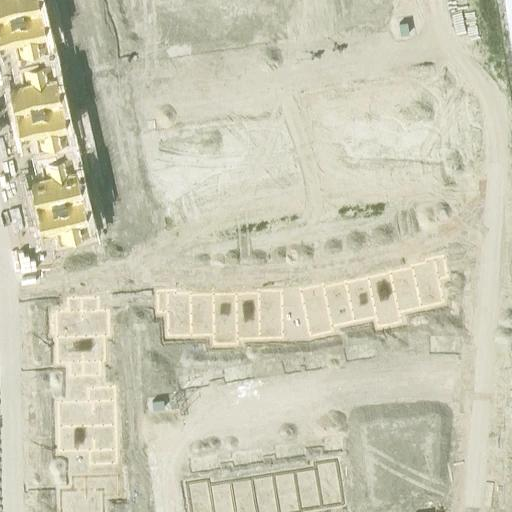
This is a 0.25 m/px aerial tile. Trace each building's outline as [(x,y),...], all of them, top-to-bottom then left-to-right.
[(0,0),(0,15),(39,7),(36,0),(0,0)] [(110,0),(112,10),(151,4),(150,0),(110,0)] [(511,0),(496,0),(499,37),(511,36),(511,0)] [(0,38),(1,38),(2,42),(16,39),(19,52),(47,46),(39,7),(0,15),(0,38)] [(511,36),(499,37),(501,77),(511,76),(511,36)] [(26,81),(11,84),(17,109),(59,100),(51,61),(23,68),(26,81)] [(416,86),(404,88),(405,96),(417,94),(416,86)] [(404,88),(392,90),(393,98),(405,96),(404,88)] [(373,93),(361,95),(362,103),(374,101),(373,93)] [(484,94),(472,94),(472,102),(484,102),(484,94)] [(361,95),(349,97),(350,105),(362,103),(361,95)] [(59,100),(17,109),(23,135),(37,132),(40,145),(68,138),(59,100)] [(323,101),(311,103),(312,111),(324,109),(323,101)] [(295,105),(283,107),(284,115),(296,113),(295,105)] [(253,112),(242,114),(243,122),(255,120),(253,112)] [(242,114),(230,116),(231,124),(243,122),(242,114)] [(209,119),(197,121),(198,129),(210,127),(209,119)] [(197,121),(185,123),(186,131),(198,129),(197,121)] [(166,126),(154,128),(155,135),(167,134),(166,126)] [(154,128),(142,129),(143,137),(155,135),(154,128)] [(461,130),(429,132),(431,173),(430,173),(430,176),(454,174),(453,154),(462,153),(461,130)] [(429,132),(407,133),(410,175),(430,173),(431,173),(429,132)] [(407,133),(386,134),(388,176),(410,175),(407,133)] [(386,134),(364,136),(366,177),(388,176),(386,134)] [(364,136),(343,137),(345,178),(346,178),(366,177),(364,136)] [(343,137),(320,138),(322,181),(347,180),(346,178),(345,178),(343,137)] [(291,144),(269,149),(278,189),(276,190),(277,192),(300,187),(291,144)] [(269,149),(248,154),(257,194),(276,190),(278,189),(269,149)] [(33,181),(29,182),(33,200),(37,199),(38,202),(80,192),(72,154),(44,160),(46,173),(32,176),(33,181)] [(248,154),(227,159),(236,199),(257,194),(248,154)] [(227,159),(206,163),(215,204),(236,199),(227,159)] [(206,163),(185,168),(194,208),(215,204),(206,163)] [(185,168),(163,173),(173,213),(174,213),(194,208),(185,168)] [(163,173),(141,178),(151,220),(175,215),(174,213),(173,213),(163,173)] [(80,192),(38,202),(44,227),(58,224),(61,237),(89,231),(80,192)] [(426,269),(411,273),(411,275),(413,274),(421,315),(445,310),(440,287),(449,285),(444,262),(426,266),(426,269)] [(411,275),(390,279),(399,320),(421,315),(413,274),(411,275)] [(390,279),(368,284),(377,324),(399,320),(390,279)] [(368,284),(346,289),(355,329),(377,324),(368,284)] [(325,293),(324,294),(332,334),(355,329),(346,289),(325,293)] [(325,291),(300,297),(309,339),(332,334),(324,294),(325,293),(325,291)] [(175,297),(156,297),(157,320),(166,320),(167,343),(190,343),(190,302),(191,301),(191,299),(175,300),(175,297)] [(282,297),(256,298),(257,300),(258,300),(259,341),(283,341),(282,297)] [(54,316),(50,317),(50,335),(55,335),(55,338),(98,337),(98,298),(69,298),(69,312),(54,312),(54,317),(54,316)] [(257,300),(235,301),(236,342),(259,341),(258,300),(257,300)] [(191,301),(190,302),(190,343),(213,342),(212,301),(191,301)] [(235,301),(212,301),(213,342),(236,342),(235,301)] [(98,337),(55,338),(55,364),(70,364),(71,377),(99,377),(98,337)] [(434,339),(433,351),(441,351),(442,339),(434,339)] [(442,339),(441,351),(449,352),(450,340),(442,339)] [(450,340),(449,352),(457,353),(458,341),(450,340)] [(371,347),(359,350),(361,357),(372,355),(371,347)] [(359,350),(347,352),(349,360),(361,357),(359,350)] [(401,355),(400,379),(441,382),(441,383),(443,384),(444,358),(401,355)] [(316,360),(304,362),(305,370),(317,368),(316,360)] [(298,363),(286,365),(288,373),(300,371),(298,363)] [(356,368),(355,376),(367,377),(368,369),(356,368)] [(249,371),(237,373),(239,381),(250,379),(249,371)] [(237,373),(226,374),(227,382),(239,381),(237,373)] [(204,378),(192,380),(193,388),(205,386),(204,378)] [(400,379),(398,402),(439,405),(441,383),(441,382),(400,379)] [(192,380),(180,382),(181,390),(193,388),(192,380)] [(354,387),(353,399),(361,399),(362,387),(354,387)] [(76,402),(51,403),(51,428),(53,428),(99,427),(100,427),(100,403),(109,403),(109,388),(75,389),(76,402)] [(353,399),(353,411),(361,411),(361,399),(353,399)] [(398,402),(396,424),(438,427),(439,405),(398,402)] [(396,424),(395,447),(436,450),(438,427),(396,424)] [(99,427),(53,428),(53,453),(77,452),(77,466),(109,465),(109,450),(100,451),(99,427)] [(351,432),(350,444),(358,445),(359,433),(351,432)] [(339,438),(327,440),(328,448),(340,446),(339,438)] [(301,444),(289,446),(290,454),(302,452),(301,444)] [(350,444),(350,456),(358,457),(358,445),(350,444)] [(289,446),(277,448),(278,456),(290,454),(289,446)] [(395,447),(393,470),(434,473),(435,471),(436,450),(395,447)] [(258,451),(246,452),(247,460),(259,458),(258,451)] [(246,452),(234,454),(235,462),(247,460),(246,452)] [(215,457),(203,459),(205,467),(216,465),(215,457)] [(203,459),(192,461),(193,469),(205,467),(203,459)] [(336,467),(314,470),(321,511),(342,507),(336,467)] [(314,470),(293,473),(299,511),(313,511),(321,511),(314,470)] [(393,470),(391,503),(414,505),(415,495),(435,497),(437,471),(435,471),(434,473),(393,470)] [(299,511),(293,473),(272,477),(277,511),(299,511)] [(73,491),(58,491),(58,511),(102,511),(102,477),(73,478),(73,491)] [(277,511),(272,477),(250,480),(255,511),(277,511)] [(255,511),(250,480),(229,483),(233,511),(255,511)] [(233,511),(229,483),(208,487),(211,511),(233,511)] [(211,511),(208,487),(186,490),(189,511),(211,511)]
